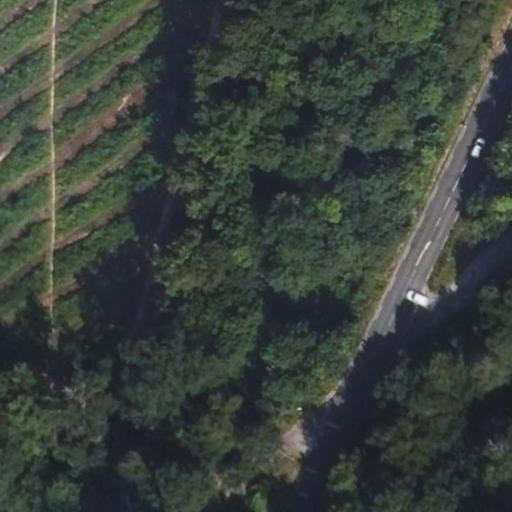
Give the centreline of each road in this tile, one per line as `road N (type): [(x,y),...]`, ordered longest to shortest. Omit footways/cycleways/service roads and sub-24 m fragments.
road 1 (track): [(114,511),(222,0)]
road 2 (track): [(72,0),(88,511)]
road 3 (secondary): [(361,374),(511,59)]
road 4 (unclassified): [(361,374),(511,233)]
road 5 (unclassified): [(227,511),(361,374)]
road 6 (secondary): [(295,511),(361,374)]
